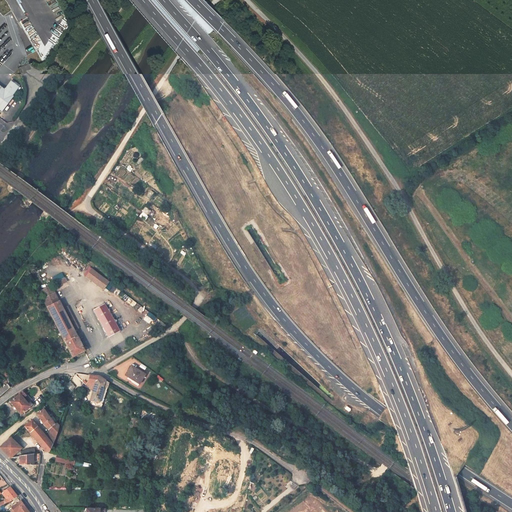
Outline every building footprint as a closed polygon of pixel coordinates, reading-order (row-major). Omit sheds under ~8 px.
[(22,25),(25,32),(26,37),(25,37),(22,38),(23,41),(25,41),(29,39),(30,39),(34,50),(44,47),(36,21),(29,23),(25,24),(22,25)] [(0,109),(3,111),(14,97),(13,96),(20,88),(12,81),(5,89),(0,85),(0,109)] [(104,291),(111,282),(92,268),(85,277),(104,291)] [(56,283),(58,286),(67,281),(66,278),(56,283)] [(43,299),(65,342),(77,336),(74,330),(63,309),(51,286),(41,291),(45,298),(43,299)] [(109,339),(121,332),(110,311),(115,308),(111,301),(94,310),(109,339)] [(63,309),(74,330),(79,327),(68,307),(63,309)] [(144,320),(151,325),(156,317),(149,312),(144,320)] [(85,351),(77,336),(65,342),(72,357),(85,351)] [(145,373),(131,365),(125,375),(139,383),(145,373)] [(92,390),(89,399),(98,402),(105,380),(97,376),(89,374),(87,379),(86,381),(84,384),(85,385),(92,390)] [(70,380),(66,385),(71,391),(75,386),(70,380)] [(98,402),(89,399),(88,404),(100,408),(108,382),(105,380),(98,402)] [(0,396),(11,387),(7,384),(0,389),(0,396)] [(29,406),(26,402),(22,397),(25,394),(22,391),(10,401),(20,413),(29,406)] [(134,397),(130,417),(132,418),(138,420),(141,406),(138,404),(139,400),(134,397)] [(48,429),(50,432),(55,438),(59,425),(58,423),(57,423),(56,422),(55,422),(54,422),(43,408),(36,413),(48,429)] [(137,428),(138,420),(132,418),(130,426),(137,428)] [(24,426),(29,432),(37,426),(32,419),(24,426)] [(37,426),(29,432),(44,450),(49,451),(53,443),(45,435),(44,433),(37,426)] [(50,432),(45,435),(53,443),(55,438),(50,432)] [(18,455),(35,453),(34,447),(22,450),(21,448),(21,447),(11,438),(0,447),(11,458),(13,456),(18,455)] [(35,453),(18,455),(19,465),(39,464),(40,452),(35,453)] [(74,465),(76,458),(58,454),(56,461),(74,465)] [(17,497),(10,488),(4,492),(9,499),(7,500),(4,501),(6,504),(11,502),(17,497)] [(28,511),(25,507),(20,502),(9,510),(11,511),(28,511)]
